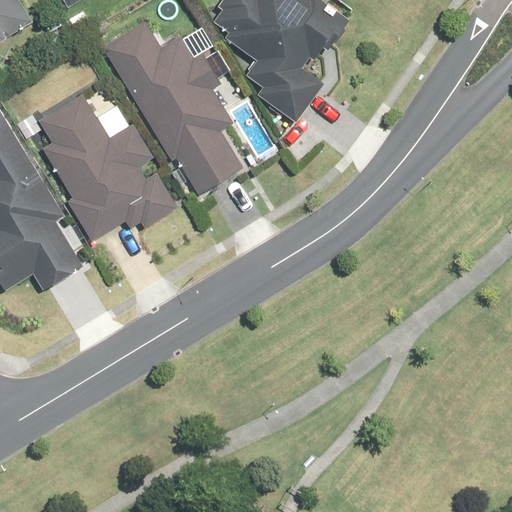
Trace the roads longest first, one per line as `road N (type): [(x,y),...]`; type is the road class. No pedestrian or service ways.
road 1 (residential): [(0,431),(331,234),(440,125)]
road 2 (residential): [(440,125),(507,0)]
